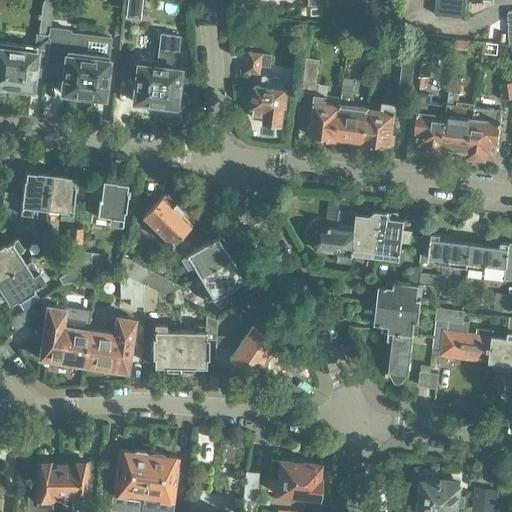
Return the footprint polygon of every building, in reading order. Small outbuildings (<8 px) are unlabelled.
[(0,84),(15,86),(16,87),(18,89),(20,90),(23,91),(25,91),(27,90),(28,89),(29,88),(30,88),(32,88),(34,76),(44,78),(48,42),(49,43),(53,0),(42,0),(38,39),(41,42),(37,46),(0,41),(0,84)] [(128,0),(126,16),(140,18),(142,0),(128,0)] [(437,0),(436,14),(465,17),(466,0),(437,0)] [(492,0),(471,0),(467,38),(489,40),(492,0)] [(111,38),(71,33),(71,31),(52,28),(48,62),(66,64),(62,92),(64,92),(65,92),(66,93),(67,95),(69,96),(71,96),(74,97),(76,97),(78,96),(81,94),(86,95),(88,97),(89,98),(95,100),(98,99),(100,99),(102,97),(104,97),(111,38)] [(139,59),(134,101),(137,101),(138,103),(139,104),(141,105),(144,106),(146,106),(148,105),(149,104),(150,103),(151,103),(176,106),(176,102),(177,102),(178,100),(179,97),(178,95),(178,93),(177,93),(183,50),(179,49),(181,34),(161,31),(157,61),(139,59)] [(457,49),(467,51),(468,41),(457,39),(457,49)] [(260,74),(261,65),(272,67),(274,55),(250,51),(247,72),(260,74)] [(432,58),(419,56),(415,87),(424,88),(425,78),(429,79),(432,58)] [(337,138),(342,96),(327,94),(328,86),(320,85),(320,84),(318,83),(321,59),(306,57),(302,94),(315,95),(311,124),(309,124),(308,134),(320,136),(320,138),(337,140),(337,138)] [(398,94),(411,96),(415,61),(402,59),(398,94)] [(337,138),(364,142),(368,110),(368,108),(352,107),(353,99),(351,96),(353,78),(344,76),(342,96),(337,138)] [(467,154),(468,154),(474,109),(473,109),(458,107),(459,95),(464,95),(466,79),(450,77),(447,103),(440,151),(442,151),(442,150),(467,153),(467,154)] [(263,78),(262,86),(255,85),(252,107),(255,108),(253,118),(265,119),(264,123),(283,126),(286,107),(287,107),(290,90),(291,81),(263,78)] [(501,98),(511,97),(511,81),(500,82),(501,98)] [(440,151),(447,103),(430,101),(431,93),(421,92),(420,101),(419,101),(415,134),(416,134),(415,146),(424,147),(424,148),(427,149),(430,152),(435,153),(440,150),(440,151)] [(364,142),(363,144),(381,146),(381,144),(393,145),(395,134),(392,134),(396,106),(381,104),(380,111),(368,110),(364,142)] [(474,109),(468,154),(471,155),(473,157),(479,158),(483,156),(486,156),(486,155),(495,156),(496,145),(498,145),(503,108),(474,105),(473,109),(474,109)] [(46,209),(50,173),(37,172),(38,168),(26,167),(25,179),(24,179),(22,194),(19,214),(32,216),(34,207),(46,209)] [(50,173),(46,209),(62,211),(61,217),(71,218),(75,185),(73,185),(75,173),(64,171),(63,175),(50,173)] [(98,198),(96,215),(112,217),(111,223),(122,225),(124,211),(125,211),(127,192),(126,192),(128,179),(116,178),(116,181),(102,179),(99,198),(98,198)] [(22,194),(5,192),(2,213),(18,220),(19,214),(22,194)] [(142,216),(172,245),(193,223),(192,222),(194,220),(166,194),(164,195),(163,194),(142,216)] [(339,253),(338,259),(350,260),(351,254),(352,254),(355,229),(337,226),(340,207),(329,205),(327,225),(320,224),(314,229),(310,236),(312,243),(335,247),(335,248),(339,253)] [(352,254),(376,258),(382,211),(372,209),(371,215),(347,212),(345,223),(351,224),(352,227),(355,227),(355,229),(352,254)] [(382,211),(376,258),(400,261),(402,243),(410,244),(412,231),(404,229),(405,218),(391,217),(391,212),(382,211)] [(69,227),(66,252),(79,253),(82,228),(69,227)] [(450,264),(465,266),(468,242),(455,241),(456,236),(423,232),(420,257),(451,260),(450,264)] [(0,280),(32,261),(24,249),(31,245),(24,234),(6,246),(4,244),(0,246),(0,280)] [(189,241),(177,250),(182,259),(187,267),(193,264),(200,277),(232,259),(224,247),(227,245),(221,235),(211,241),(210,240),(194,250),(189,241)] [(511,242),(487,240),(486,245),(468,242),(465,266),(485,268),(485,265),(506,267),(504,280),(511,280),(511,242)] [(105,274),(106,253),(83,251),(81,272),(99,274),(105,274)] [(124,258),(121,272),(138,281),(151,271),(124,258)] [(238,270),(232,259),(200,277),(208,290),(203,293),(208,302),(237,285),(236,284),(247,277),(242,268),(238,270)] [(45,282),(32,261),(0,280),(0,296),(4,295),(9,304),(16,299),(18,301),(34,290),(33,289),(45,282)] [(151,271),(138,281),(143,284),(156,290),(167,295),(175,290),(180,287),(182,286),(161,276),(151,271)] [(131,306),(143,306),(143,284),(138,281),(121,272),(121,298),(131,298),(131,306)] [(430,284),(431,273),(421,272),(420,283),(430,284)] [(377,303),(377,307),(420,312),(422,298),(418,297),(420,284),(395,281),(394,286),(384,285),(382,304),(377,303)] [(156,310),(156,290),(143,284),(143,306),(143,310),(156,310)] [(184,301),(180,287),(175,290),(175,301),(184,301)] [(511,306),(511,297),(497,295),(494,313),(511,315),(511,306)] [(15,316),(21,326),(39,314),(33,304),(15,316)] [(80,364),(82,364),(87,327),(65,324),(68,309),(47,305),(39,357),(65,361),(67,365),(77,367),(80,364)] [(390,325),(389,334),(414,337),(415,322),(419,322),(420,312),(377,307),(375,323),(390,325)] [(485,361),(487,361),(490,338),(491,329),(477,327),(476,332),(469,331),(470,321),(464,320),(465,311),(437,307),(433,344),(444,345),(444,348),(459,350),(459,356),(485,359),(485,361)] [(262,312),(230,358),(237,363),(230,372),(242,380),(248,372),(254,376),(255,374),(259,376),(279,346),(277,344),(278,342),(274,340),(280,331),(271,325),(274,321),(262,312)] [(195,332),(178,332),(178,372),(193,372),(195,367),(206,367),(206,358),(208,358),(208,338),(216,338),(217,321),(207,315),(207,324),(195,324),(195,332)] [(114,331),(87,327),(82,364),(86,365),(88,369),(98,370),(101,367),(130,371),(131,370),(127,369),(134,319),(117,316),(114,331)] [(487,361),(511,363),(511,316),(511,317),(510,332),(491,329),(490,338),(487,361)] [(178,372),(178,332),(165,331),(165,324),(154,324),(154,337),(152,337),(151,357),(154,357),(153,366),(164,367),(167,371),(178,372)] [(409,374),(414,337),(389,334),(388,348),(392,348),(390,369),(389,369),(389,372),(391,372),(394,380),(402,381),(408,374),(409,374)] [(229,337),(218,336),(217,350),(228,350),(229,337)] [(430,372),(430,366),(421,365),(418,385),(436,387),(437,373),(430,372)] [(119,450),(111,508),(140,511),(148,453),(146,453),(144,451),(137,450),(134,452),(119,450)] [(148,453),(140,511),(160,511),(161,511),(163,511),(171,511),(178,457),(163,455),(160,453),(153,452),(150,453),(148,453)] [(319,464),(271,459),(269,475),(278,476),(276,493),(316,497),(316,495),(317,495),(319,480),(318,480),(319,464)] [(56,500),(61,500),(61,464),(52,464),(52,462),(35,462),(35,497),(28,497),(28,511),(53,511),(56,509),(56,500)] [(71,464),(61,464),(61,500),(72,500),(72,507),(73,509),(85,509),(87,507),(87,500),(88,500),(88,462),(71,462),(71,464)] [(245,472),(241,511),(255,511),(259,473),(245,472)] [(441,483),(422,481),(419,511),(428,511),(456,511),(460,481),(441,479),(441,483)] [(480,510),(493,511),(496,511),(499,487),(483,485),(480,510)]
